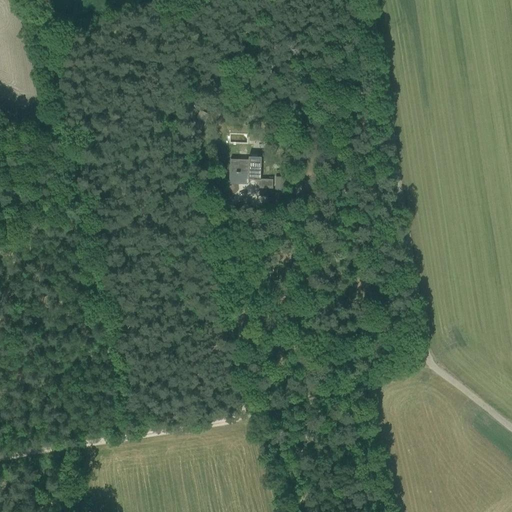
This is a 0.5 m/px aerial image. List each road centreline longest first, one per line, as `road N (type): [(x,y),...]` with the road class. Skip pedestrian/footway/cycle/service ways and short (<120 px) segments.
road 1 (track): [(40,0),(97,321)]
road 2 (unclassified): [(0,460),(247,415)]
